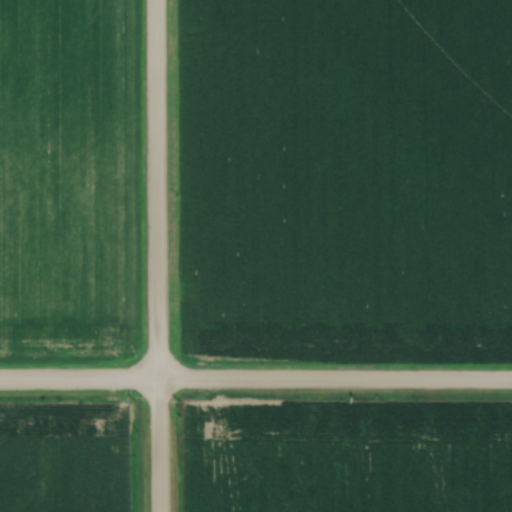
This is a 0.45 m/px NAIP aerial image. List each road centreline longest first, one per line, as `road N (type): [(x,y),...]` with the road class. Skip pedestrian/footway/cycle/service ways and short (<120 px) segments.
road 1 (residential): [(157,511),(152,0)]
road 2 (residential): [(511,384),(0,382)]
